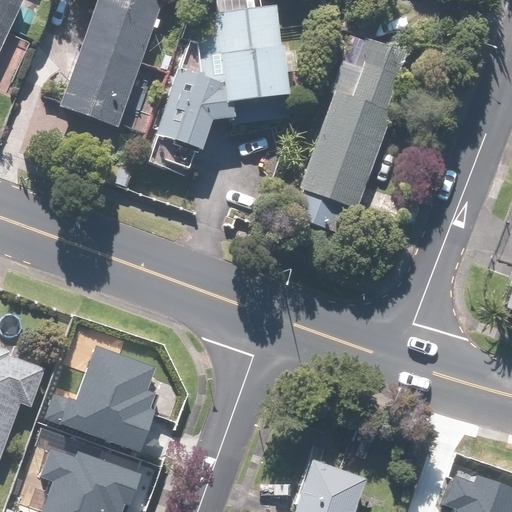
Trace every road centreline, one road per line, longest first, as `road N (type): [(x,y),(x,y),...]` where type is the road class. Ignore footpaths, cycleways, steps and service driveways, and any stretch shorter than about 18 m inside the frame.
road 1 (residential): [(403,356),(511,69)]
road 2 (secondary): [(0,216),(271,312)]
road 3 (residential): [(271,312),(198,511)]
road 4 (secondary): [(271,312),(403,356)]
